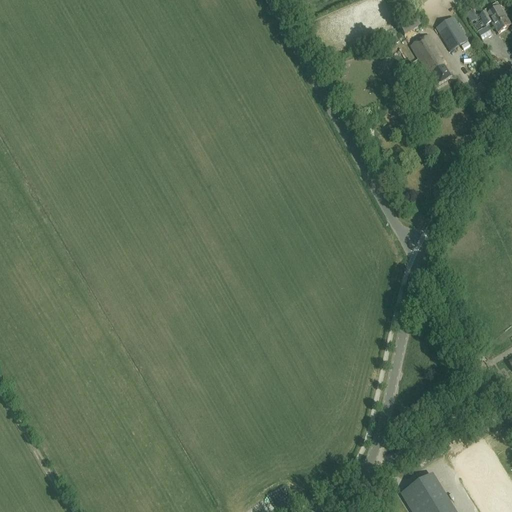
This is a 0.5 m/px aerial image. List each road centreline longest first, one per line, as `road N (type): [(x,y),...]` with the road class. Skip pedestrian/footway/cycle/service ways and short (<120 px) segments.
road 1 (unclassified): [(421,266),(269,0)]
road 2 (tertiary): [(317,511),(358,480),(373,456),(421,266)]
road 3 (track): [(368,466),(410,445),(480,384),(469,346),(421,266)]
road 4 (tertiary): [(421,266),(511,104)]
